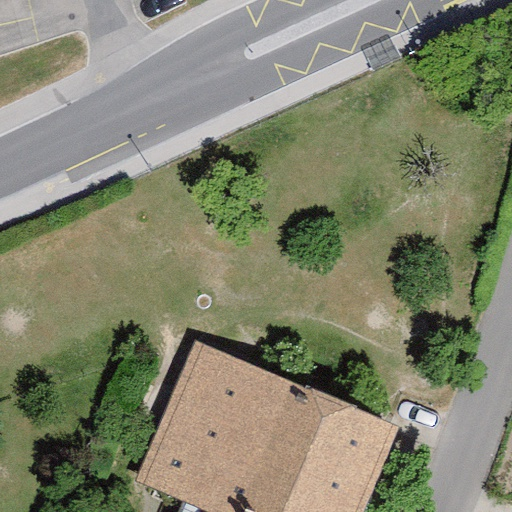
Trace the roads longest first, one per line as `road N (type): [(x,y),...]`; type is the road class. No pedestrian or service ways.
road 1 (tertiary): [(0,171),(366,0)]
road 2 (residential): [(511,340),(451,508)]
